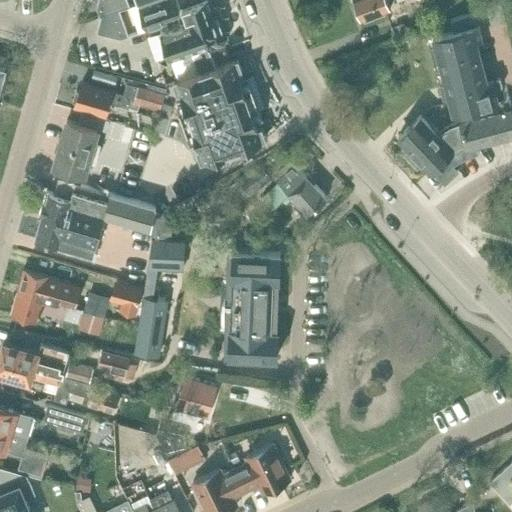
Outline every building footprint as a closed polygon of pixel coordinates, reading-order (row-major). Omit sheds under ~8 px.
[(99,0),(97,8),(100,16),(100,17),(103,16),(120,10),(130,7),(127,0),(99,0)] [(148,0),(130,7),(139,33),(167,23),(169,29),(160,32),(177,81),(199,74),(194,59),(210,53),(207,45),(208,44),(212,43),(218,45),(224,43),(227,38),(221,19),(223,18),(220,8),(217,8),(213,9),(209,0),(148,0)] [(354,0),(362,20),(391,10),(386,0),(354,0)] [(103,16),(98,34),(121,39),(129,37),(120,10),(103,16)] [(421,115),(398,136),(409,147),(403,152),(418,168),(424,162),(431,170),(432,169),(439,177),(451,165),(457,171),(452,165),(457,162),(462,159),(467,157),(472,154),(477,152),(474,142),(511,132),(511,106),(510,98),(498,101),(493,82),(482,84),(471,43),(482,40),(475,11),(451,20),(454,31),(433,37),(433,38),(439,36),(442,48),(431,50),(434,65),(445,62),(448,73),(437,76),(438,77),(448,74),(451,85),(440,88),(444,103),(449,102),(452,112),(456,111),(459,121),(455,123),(450,124),(445,127),(438,133),(421,115)] [(403,23),(394,27),(397,35),(407,32),(403,23)] [(181,119),(188,116),(200,149),(196,151),(200,162),(264,140),(260,129),(256,130),(254,123),(262,121),(258,110),(264,108),(253,76),(240,80),(237,73),(241,72),(237,61),(215,68),(210,53),(194,59),(199,74),(177,81),(173,82),(177,94),(180,92),(183,99),(175,102),(181,119)] [(95,68),(92,81),(108,85),(112,73),(95,68)] [(130,95),(123,93),(82,81),(75,106),(105,115),(109,102),(126,107),(130,95)] [(127,82),(123,93),(130,95),(126,107),(138,111),(140,104),(160,110),(166,93),(139,85),(127,82)] [(66,122),(53,167),(84,176),(97,131),(66,122)] [(125,126),(120,142),(129,145),(133,128),(125,126)] [(278,180),(262,196),(273,209),(283,199),(287,204),(294,197),(307,212),(324,196),(325,198),(327,196),(293,159),(291,161),(293,163),(276,178),(278,180)] [(241,200),(272,178),(261,162),(229,184),(241,200)] [(156,208),(125,199),(81,186),(76,202),(46,193),(40,214),(44,216),(37,239),(93,256),(105,216),(151,230),(156,208)] [(155,217),(154,233),(171,234),(172,210),(157,218),(155,217)] [(152,240),(135,351),(159,355),(167,299),(165,299),(165,297),(158,296),(158,298),(153,297),(158,267),(183,268),(185,241),(152,240)] [(231,253),(230,355),(271,356),(272,253),(231,253)] [(24,271),(18,292),(52,302),(63,305),(71,307),(74,308),(80,287),(48,278),(24,271)] [(116,280),(111,299),(122,302),(120,309),(135,313),(142,287),(116,280)] [(78,323),(82,311),(74,308),(71,307),(63,305),(52,302),(18,292),(11,313),(36,320),(39,312),(78,323)] [(89,294),(84,311),(102,316),(107,299),(89,294)] [(84,311),(80,325),(98,330),(102,316),(84,311)] [(2,342),(0,350),(0,357),(61,375),(63,366),(59,365),(64,348),(41,342),(38,352),(2,342)] [(103,350),(98,365),(110,369),(108,376),(124,380),(130,357),(103,350)] [(66,404),(68,399),(73,379),(65,377),(61,375),(0,357),(0,375),(30,384),(32,377),(58,384),(53,400),(66,404)] [(93,367),(69,361),(65,377),(73,379),(89,384),(93,367)] [(186,375),(183,386),(177,406),(209,415),(217,384),(186,375)] [(73,379),(68,399),(71,400),(73,392),(84,396),(82,403),(114,412),(119,394),(93,387),(94,385),(89,384),(73,379)] [(49,403),(45,419),(84,430),(88,414),(49,403)] [(0,427),(29,436),(35,417),(0,407),(0,427)] [(110,438),(113,425),(101,422),(98,436),(110,438)] [(29,436),(0,427),(0,449),(16,454),(17,453),(22,455),(19,467),(43,474),(49,453),(26,446),(29,436)] [(157,436),(163,447),(166,452),(185,448),(185,434),(159,428),(157,436)] [(161,481),(148,455),(142,442),(129,447),(149,487),(161,481)] [(249,463),(236,469),(247,490),(259,484),(263,493),(290,480),(273,444),(246,457),(249,463)] [(197,445),(166,452),(172,464),(199,450),(197,445)] [(166,452),(163,447),(148,455),(161,481),(164,479),(177,473),(166,452)] [(236,452),(230,455),(233,462),(240,459),(236,452)] [(511,461),(489,482),(498,491),(510,505),(511,502),(511,461)] [(0,484),(2,490),(0,491),(0,511),(31,511),(25,497),(35,493),(27,474),(0,466),(0,484)] [(247,490),(236,469),(223,475),(220,469),(193,482),(207,511),(223,511),(237,505),(233,497),(247,490)] [(174,500),(176,505),(189,499),(177,473),(164,479),(174,500)] [(77,478),(77,490),(88,490),(89,478),(77,478)] [(473,511),(472,503),(454,511),(451,511),(443,494),(428,501),(430,504),(413,511),(473,511)] [(97,511),(90,496),(78,502),(83,511),(97,511)] [(133,511),(179,511),(176,505),(174,500),(149,511),(145,505),(133,511)]
